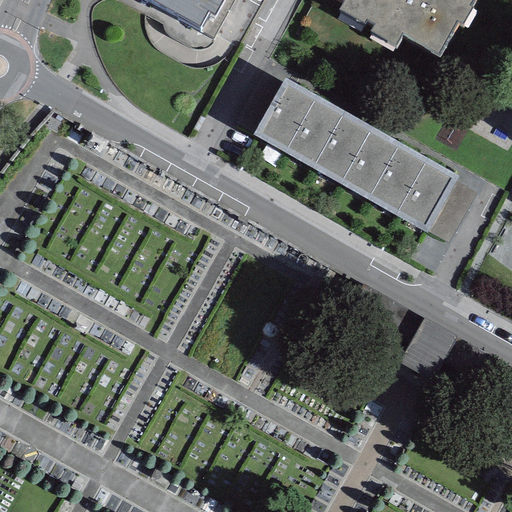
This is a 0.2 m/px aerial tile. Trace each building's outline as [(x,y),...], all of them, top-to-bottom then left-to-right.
[(123,0),(163,23),(163,28),(164,31),(167,36),(185,49),(193,51),(199,51),(203,49),(206,48),(210,47),(235,0),(123,0)] [(341,0),(339,5),(364,19),(367,15),(374,20),(370,27),(395,41),(402,29),(438,50),(457,17),(463,21),(473,4),(470,2),(471,0),(341,0)] [(457,173),(284,73),(251,130),(424,229),(457,173)] [(397,334),(410,310),(363,285),(350,309),(397,334)] [(457,336),(424,318),(400,360),(433,378),(457,336)]
